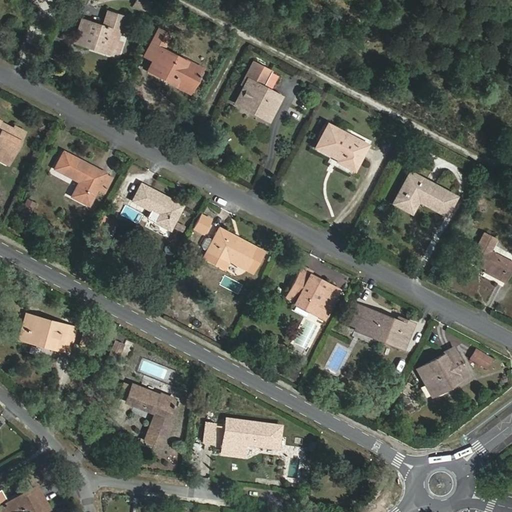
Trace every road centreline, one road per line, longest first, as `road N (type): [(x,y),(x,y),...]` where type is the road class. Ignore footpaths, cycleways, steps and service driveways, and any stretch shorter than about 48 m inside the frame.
road 1 (residential): [(511,341),(0,74)]
road 2 (tertiary): [(418,472),(0,245)]
road 3 (track): [(511,163),(485,160),(181,0)]
road 4 (residential): [(80,478),(237,496)]
